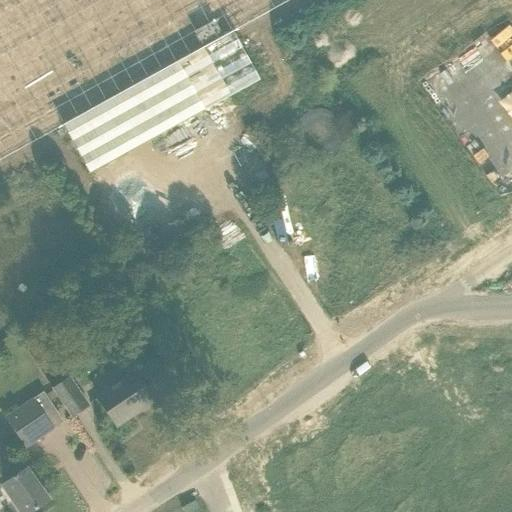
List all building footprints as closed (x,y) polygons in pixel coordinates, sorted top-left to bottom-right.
[(0,0),(0,162),(64,131),(84,171),(262,84),(232,24),(281,0),(0,0)] [(116,425),(152,400),(133,373),(97,397),(116,425)] [(70,417),(89,405),(70,376),(51,388),(70,417)] [(25,448),(53,429),(32,398),(4,418),(25,448)] [(26,468),(10,479),(0,463),(0,482),(19,511),(29,511),(47,500),(26,468)]
